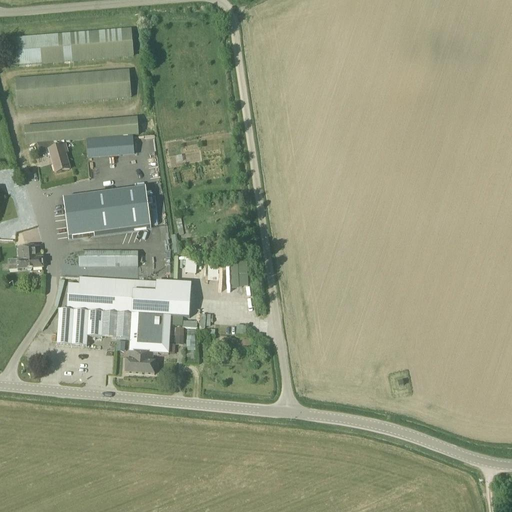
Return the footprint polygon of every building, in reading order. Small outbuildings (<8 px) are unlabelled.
[(7,40),(9,68),(133,58),(131,30),(7,40)] [(16,81),(18,107),(133,98),(131,72),(16,81)] [(25,129),(27,145),(86,140),(132,137),(139,136),(138,120),(25,129)] [(86,140),(87,159),(134,155),(132,137),(86,140)] [(49,151),(56,174),(70,170),(65,154),(68,153),(66,146),(49,151)] [(145,190),(63,201),(68,240),(151,230),(145,190)] [(11,263),(12,271),(17,270),(17,271),(43,269),(42,258),(41,259),(40,248),(18,249),(19,262),(17,262),(17,263),(11,263)] [(80,253),(80,269),(140,269),(140,253),(80,253)] [(177,264),(177,273),(189,273),(189,264),(177,264)] [(168,355),(172,284),(79,279),(79,286),(68,286),(66,312),(59,311),(57,346),(87,348),(88,338),(131,341),(130,353),(152,354),(168,355)] [(190,286),(172,284),(170,317),(183,318),(188,318),(190,286)] [(187,349),(195,349),(195,338),(187,338),(187,349)] [(152,354),(130,353),(129,362),(126,362),(126,374),(154,376),(155,364),(151,363),(152,354)] [(62,360),(61,365),(86,370),(87,365),(62,360)]
